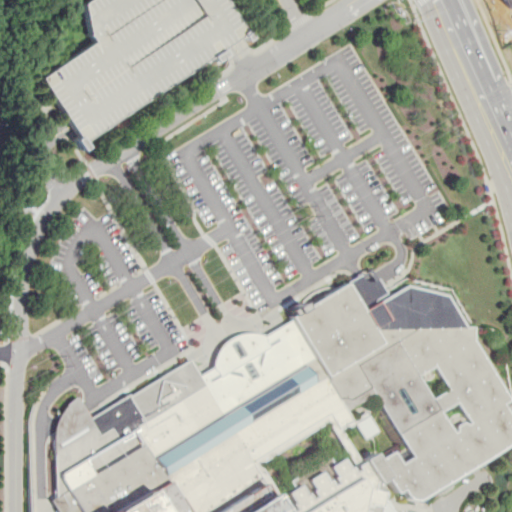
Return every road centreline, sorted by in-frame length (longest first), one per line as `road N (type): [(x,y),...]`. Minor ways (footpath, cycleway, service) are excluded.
road 1 (residential): [(16,511),(20,306),(46,214),(88,174),(362,0)]
road 2 (secondary): [(511,171),(438,0)]
